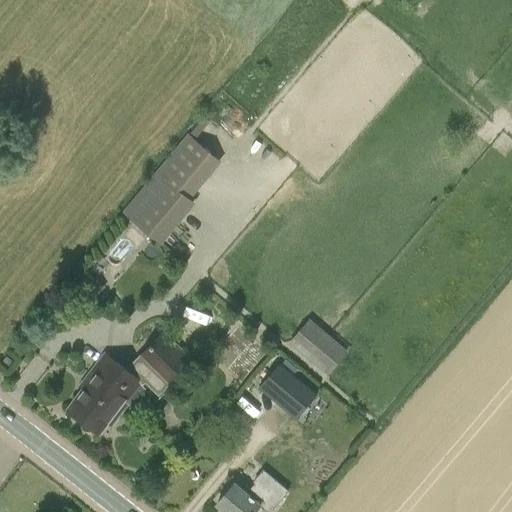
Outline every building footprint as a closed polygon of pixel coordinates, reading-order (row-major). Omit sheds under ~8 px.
[(188,133),(122,212),(161,244),(196,203),(191,198),(222,161),(188,133)] [(289,342),(328,376),(348,352),(309,318),(289,342)] [(102,433),(108,424),(112,427),(129,405),(135,410),(141,409),(150,397),(150,392),(159,399),(176,382),(173,380),(194,359),(164,330),(127,368),(105,352),(81,385),(84,387),(67,410),(102,433)] [(314,392),(277,361),(259,383),(296,414),(314,392)] [(218,504),(227,511),(255,511),(260,507),(266,511),(271,511),(289,491),(263,469),(253,481),(255,483),(247,492),(235,483),(218,504)]
